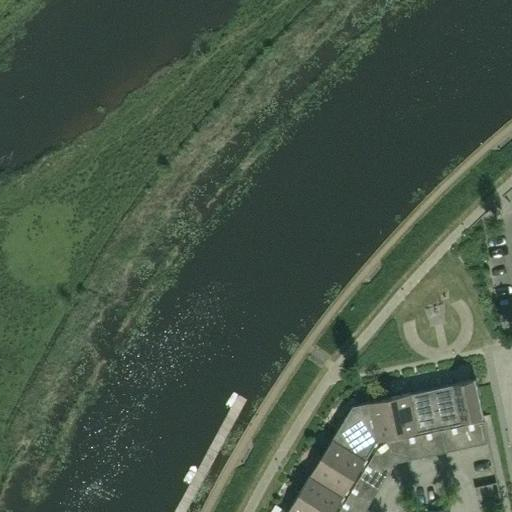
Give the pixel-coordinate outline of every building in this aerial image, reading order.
[(484,417),(475,379),(453,384),(462,422),(484,417)] [(440,426),(462,422),(453,384),(432,388),(440,426)] [(440,426),(432,388),(411,393),(419,431),(440,426)] [(398,435),(419,431),(411,393),(390,397),(398,435)] [(378,440),(398,435),(390,397),(353,405),(378,440)] [(367,458),(375,445),(378,440),(353,405),(334,438),(367,458)] [(473,446),(469,425),(456,428),(461,449),(473,446)] [(431,456),(426,434),(414,437),(419,458),(431,456)] [(355,476),(367,458),(334,438),(322,456),(355,476)] [(404,461),(399,440),(386,443),(400,462),(404,461)] [(378,448),(367,466),(386,477),(392,468),(378,448)] [(475,469),(496,468),(495,453),(474,454),(475,469)] [(322,456),(311,474),(344,495),(355,476),(322,456)] [(331,511),(333,511),(344,495),(311,474),(300,493),(331,511)] [(345,502),(360,511),(364,511),(370,503),(352,491),(345,502)] [(331,511),(300,493),(288,511),(289,511),(331,511)]
